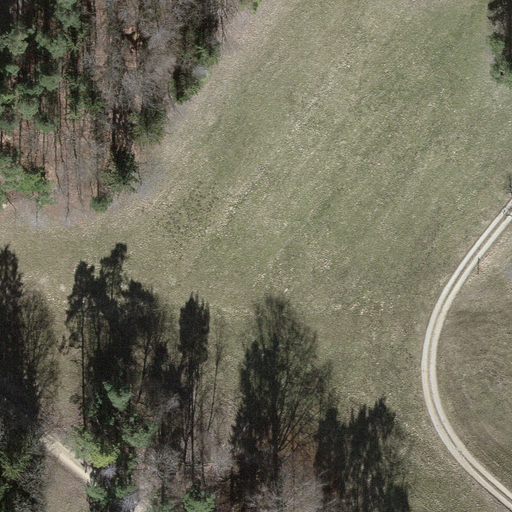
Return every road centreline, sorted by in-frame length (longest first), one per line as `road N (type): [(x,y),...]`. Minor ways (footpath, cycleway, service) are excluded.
road 1 (track): [(511,296),(443,314),(428,359),(442,414),(484,483),(511,506)]
road 2 (track): [(137,511),(0,404)]
road 3 (track): [(443,314),(511,214)]
